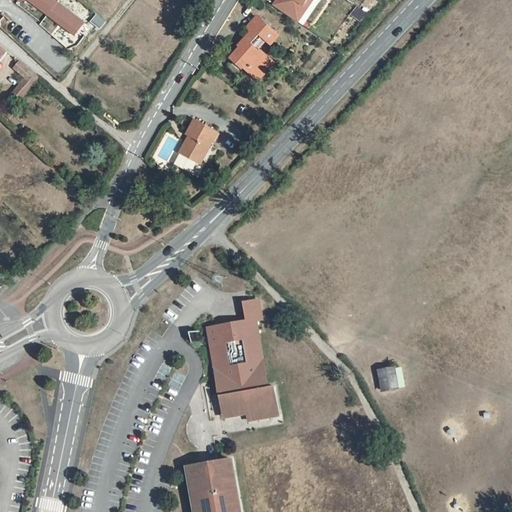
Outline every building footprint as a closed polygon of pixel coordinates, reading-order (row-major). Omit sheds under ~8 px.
[(53,0),(18,0),(21,2),(23,0),(28,0),(56,21),(55,23),(57,25),(59,23),(75,36),(84,24),(53,0)] [(272,0),(270,3),(296,23),(312,0),(272,0)] [(240,48),(230,59),(243,69),(244,68),(259,81),(274,63),(264,54),(262,52),(260,54),(250,44),(259,35),(270,45),(271,45),(279,36),(257,17),(247,28),(251,32),(238,46),(240,48)] [(0,91),(2,89),(0,87),(0,68),(11,56),(0,46),(0,91)] [(8,103),(13,107),(20,99),(22,101),(42,80),(23,65),(17,73),(28,83),(8,103)] [(185,143),(179,154),(198,164),(207,146),(209,148),(218,133),(195,120),(187,135),(189,137),(193,139),(189,145),(185,143)] [(207,146),(198,164),(200,165),(209,148),(207,146)] [(159,178),(166,184),(170,180),(163,174),(159,178)] [(255,417),(286,412),(281,383),(272,384),(272,382),(275,381),(265,316),(270,315),(268,297),(255,298),(257,317),(254,317),(255,323),(227,327),(226,322),(216,323),(226,388),(233,388),(233,391),(233,392),(234,393),(234,395),(235,396),(235,397),(236,398),(237,399),(237,400),(238,401),(239,402),(240,402),(238,405),(239,406),(240,406),(242,407),(243,408),(244,408),(245,408),(246,409),(247,409),(249,409),(251,409),(252,409),(253,409),(254,409),(254,410),(255,417)] [(394,368),(378,371),(382,392),(398,389),(394,368)] [(233,391),(227,391),(231,413),(254,410),(254,409),(253,409),(252,409),(251,409),(249,409),(247,409),(246,409),(245,408),(244,408),(243,408),(242,407),(240,406),(239,406),(238,405),(240,402),(239,402),(238,401),(237,400),(237,399),(236,398),(235,397),(235,396),(234,395),(234,393),(233,392),(233,391)] [(194,461),(202,511),(247,511),(238,455),(225,457),(226,464),(220,465),(220,462),(214,463),(215,466),(209,467),(208,459),(194,461)] [(225,457),(208,459),(209,467),(215,466),(214,463),(220,462),(220,465),(226,464),(225,457)]
